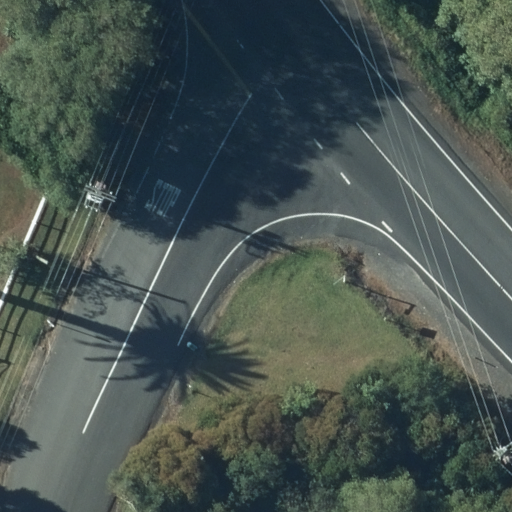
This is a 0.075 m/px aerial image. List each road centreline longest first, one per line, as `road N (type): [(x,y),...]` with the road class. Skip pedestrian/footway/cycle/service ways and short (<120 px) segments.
road 1 (unclassified): [(50,511),(248,90),(294,51)]
road 2 (tertiary): [(294,51),(511,300)]
